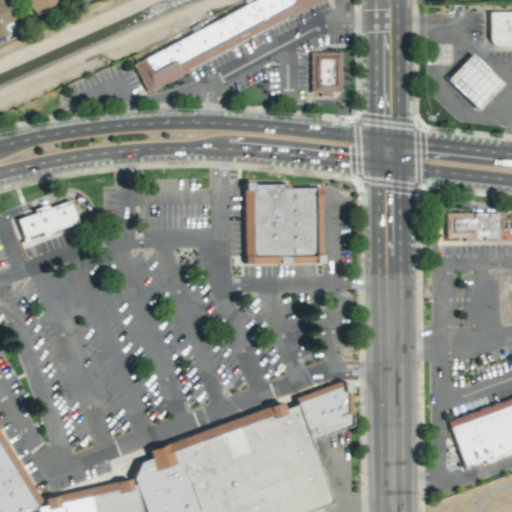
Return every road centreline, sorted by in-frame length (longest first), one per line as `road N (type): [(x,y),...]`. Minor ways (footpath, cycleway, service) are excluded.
road 1 (secondary): [(0,175),(173,149),(395,168)]
road 2 (secondary): [(394,140),(127,121),(0,145)]
road 3 (tertiary): [(395,152),(394,511)]
road 4 (tertiary): [(395,152),(391,0)]
road 5 (residential): [(511,66),(459,31),(392,28)]
